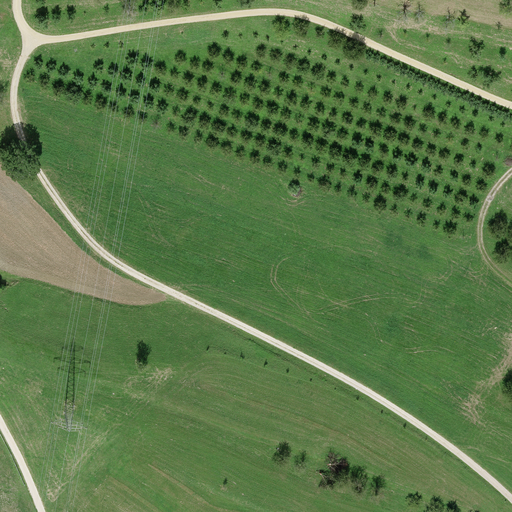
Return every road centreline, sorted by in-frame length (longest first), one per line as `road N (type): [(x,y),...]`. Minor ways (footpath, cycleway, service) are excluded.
road 1 (track): [(511,502),(437,437),(330,371),(127,272),(90,244),(19,136),(12,86),(30,43)]
road 2 (track): [(511,107),(329,25),(274,10),(30,43)]
road 3 (track): [(511,284),(483,257),(478,240),(482,214),(511,171)]
